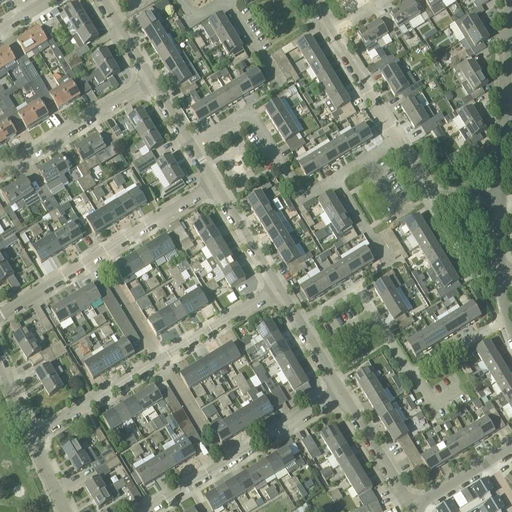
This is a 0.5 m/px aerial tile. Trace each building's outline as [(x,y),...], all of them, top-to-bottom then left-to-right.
[(441,4),(439,0),(423,0),(426,3),(420,6),(429,20),(445,10),(441,4)] [(476,0),(478,2),(474,4),(477,9),(489,2),(487,0),(476,0)] [(429,20),(420,6),(415,9),(412,3),(401,9),(413,30),(424,23),(429,20)] [(67,18),(71,24),(84,16),(78,6),(78,5),(60,16),(63,21),(67,18)] [(155,13),(152,9),(152,8),(141,14),(144,19),(138,23),(144,34),(158,26),(152,15),(155,13)] [(393,22),(388,25),(395,37),(397,40),(402,48),(404,46),(399,38),(401,37),(397,30),(404,27),(408,33),(413,30),(401,9),(390,16),(393,22)] [(459,43),(464,40),(468,37),(482,29),(475,18),(471,13),(449,27),(459,43)] [(91,27),(84,16),(71,24),(77,36),(91,27)] [(215,35),(229,27),(223,16),(209,24),(215,35)] [(55,19),(50,22),(56,33),(62,30),(55,19)] [(56,33),(50,22),(44,26),(51,37),(56,33)] [(390,40),(395,37),(388,25),(383,29),(379,22),(368,29),(381,50),(386,47),(382,40),(388,36),(390,40)] [(158,26),(144,34),(151,45),(165,36),(158,26)] [(90,52),(86,46),(98,38),(91,27),(77,36),(84,47),(75,52),(75,53),(64,59),(66,62),(68,65),(79,58),(90,52)] [(229,27),(215,35),(209,39),(210,39),(213,44),(219,41),(222,46),(236,38),(229,27)] [(28,36),(37,50),(39,54),(44,51),(41,47),(47,44),(38,29),(28,36)] [(375,65),(378,70),(389,64),(386,58),(381,50),(368,29),(357,36),(366,50),(372,46),(381,61),(375,65)] [(437,34),(434,29),(424,36),(426,41),(437,34)] [(475,48),(471,50),(465,53),(468,59),(474,55),(474,56),(486,49),(483,43),(489,40),(482,29),(468,37),(475,48)] [(192,36),(198,46),(203,43),(197,33),(192,36)] [(37,50),(28,36),(17,42),(26,57),(37,50)] [(158,56),(171,47),(165,36),(151,45),(158,56)] [(235,60),(245,54),(242,49),(243,49),(236,38),(222,46),(229,57),(232,55),(235,60)] [(297,47),(303,58),(317,49),(311,39),(304,43),(301,38),(291,44),(294,49),(297,47)] [(171,47),(158,56),(164,66),(178,58),(171,47)] [(0,61),(5,69),(15,63),(7,48),(0,52),(0,61)] [(310,69),(324,60),(317,49),(303,58),(310,69)] [(281,50),(271,56),(274,61),(284,55),(281,50)] [(53,55),(60,65),(66,62),(64,59),(59,51),(53,55)] [(92,59),(96,66),(90,69),(93,74),(113,62),(106,51),(92,59)] [(184,54),(178,58),(164,66),(171,77),(185,69),(191,65),(184,54)] [(235,60),(238,65),(248,59),(245,54),(235,60)] [(274,61),(277,66),(287,60),(284,55),(274,61)] [(83,64),(79,58),(68,65),(71,71),(83,64)] [(467,83),(481,74),(471,58),(453,69),(456,74),(460,71),(467,83)] [(382,75),(388,86),(409,74),(409,73),(407,75),(397,59),(389,64),(378,70),(382,75)] [(280,71),(290,65),(287,60),(277,66),(280,71)] [(310,69),(316,80),(331,71),(324,60),(310,69)] [(71,71),(68,65),(66,62),(60,65),(67,77),(62,80),(61,79),(56,83),(60,90),(61,90),(69,104),(80,97),(70,81),(75,78),(71,71)] [(99,86),(113,77),(120,73),(119,73),(113,62),(93,74),(78,83),(85,94),(91,90),(87,84),(94,79),(99,86)] [(283,76),(293,70),(290,65),(280,71),(283,76)] [(34,81),(40,78),(33,67),(27,71),(34,81)] [(185,69),(171,77),(177,88),(178,88),(181,93),(191,87),(188,82),(191,80),(185,69)] [(214,76),(217,80),(222,77),(223,77),(228,74),(226,69),(214,76)] [(283,76),(286,81),(292,78),(296,75),(293,70),(283,76)] [(27,71),(22,74),(28,85),(34,81),(27,71)] [(245,78),(254,91),(265,85),(256,71),(245,78)] [(337,82),(331,71),(316,80),(323,90),(337,82)] [(409,74),(388,86),(395,98),(401,94),(404,99),(415,92),(419,90),(423,88),(419,82),(416,84),(409,74)] [(470,96),(473,101),(484,94),(481,89),(487,85),(481,74),(467,83),(474,94),(470,96)] [(46,88),(40,78),(34,81),(44,98),(49,94),(45,88),(46,88)] [(243,98),(254,91),(245,78),(234,84),(243,98)] [(31,91),(35,96),(25,102),(29,109),(38,124),(38,125),(39,124),(38,123),(42,121),(42,122),(49,118),(48,117),(39,101),(44,98),(34,81),(28,85),(23,88),(26,94),(31,91)] [(344,93),(337,82),(323,90),(330,101),(344,93)] [(232,105),(243,98),(234,84),(224,91),(232,105)] [(0,96),(2,101),(8,97),(7,97),(18,90),(15,86),(5,92),(1,86),(0,86),(0,96)] [(265,111),(272,122),(285,113),(279,102),(286,98),(287,99),(297,93),(293,86),(273,99),(276,104),(265,111)] [(191,87),(181,93),(184,98),(189,95),(194,92),(191,87)] [(61,90),(60,90),(50,96),(59,110),(69,104),(61,90)] [(197,107),(191,110),(200,124),(210,118),(202,104),(195,91),(194,92),(189,95),(197,107)] [(221,111),(232,105),(224,91),(213,97),(221,111)] [(415,92),(404,99),(407,104),(401,108),(408,119),(427,107),(429,106),(426,102),(419,106),(415,99),(418,97),(415,92)] [(339,117),(343,115),(353,109),(350,104),(344,93),(330,101),(339,117)] [(2,101),(8,110),(14,107),(8,97),(2,101)] [(210,118),(221,111),(213,97),(202,104),(210,118)] [(2,101),(0,101),(0,110),(2,114),(8,110),(2,101)] [(465,129),(465,128),(479,120),(472,109),(476,106),(473,101),(447,117),(450,122),(452,122),(458,118),(465,129)] [(427,107),(408,119),(415,130),(421,126),(424,131),(444,119),(441,114),(434,118),(427,107)] [(124,138),(136,131),(149,123),(143,112),(143,111),(135,116),(131,108),(124,113),(129,120),(132,124),(126,127),(128,130),(122,134),(117,127),(112,130),(118,142),(124,138)] [(37,123),(38,124),(29,109),(18,115),(27,130),(27,129),(28,131),(34,127),(34,126),(37,123)] [(356,114),(353,109),(343,115),(346,120),(350,118),(356,114)] [(272,122),(278,132),(292,124),(285,113),(272,122)] [(0,117),(0,132),(6,142),(17,136),(4,115),(0,117)] [(466,151),(476,144),(483,140),(480,135),(486,131),(479,120),(465,128),(465,129),(459,132),(466,143),(464,144),(463,147),(466,151)] [(353,132),(361,146),(372,140),(368,133),(375,128),(371,122),(364,126),(357,130),(353,132)] [(136,131),(142,142),(156,134),(149,123),(136,131)] [(299,135),(292,124),(278,132),(285,144),(285,143),(289,149),(299,142),(296,137),(299,135)] [(440,143),(446,139),(439,128),(433,132),(440,143)] [(106,134),(111,143),(113,145),(118,142),(112,130),(106,134)] [(353,132),(342,139),(350,153),(361,146),(353,132)] [(163,144),(156,134),(142,142),(135,147),(138,152),(145,147),(149,153),(132,164),(136,170),(155,158),(151,152),(163,145),(163,144)] [(86,143),(94,156),(106,149),(97,136),(86,143)] [(342,139),(331,146),(340,160),(350,153),(342,139)] [(292,153),(302,147),(299,142),(289,149),(292,153)] [(99,164),(94,156),(86,143),(75,149),(75,150),(84,164),(77,168),(83,179),(90,190),(96,186),(89,175),(91,175),(88,171),(99,164)] [(329,166),(340,160),(331,146),(320,152),(329,166)] [(320,152),(310,159),(318,173),(329,166),(320,152)] [(113,160),(120,172),(126,168),(119,156),(113,160)] [(156,165),(163,177),(177,168),(171,157),(158,164),(155,158),(136,170),(139,176),(156,165)] [(50,165),(62,185),(63,187),(68,184),(63,175),(69,171),(61,158),(50,165)] [(307,179),(318,173),(310,159),(299,165),(307,179)] [(62,185),(50,165),(39,172),(39,171),(39,172),(47,185),(46,186),(50,192),(62,185)] [(163,177),(170,187),(161,192),(161,197),(164,201),(184,189),(180,182),(184,179),(177,168),(163,177)] [(126,183),(120,175),(116,177),(121,186),(126,183)] [(121,186),(116,177),(112,180),(117,188),(121,186)] [(84,193),(90,190),(83,179),(77,182),(84,193)] [(25,181),(14,187),(26,207),(39,200),(34,193),(33,193),(25,180),(24,180),(25,181)] [(268,182),(263,186),(266,190),(271,187),(268,182)] [(261,193),(266,190),(263,186),(261,187),(251,193),(254,198),(247,202),(254,213),(268,205),(261,193)] [(11,207),(15,205),(20,212),(26,207),(14,187),(3,193),(3,194),(11,207)] [(100,187),(95,190),(101,199),(105,196),(100,187)] [(101,199),(95,190),(91,192),(97,201),(101,199)] [(128,196),(137,211),(147,204),(138,190),(128,196)] [(128,196),(127,197),(124,191),(114,197),(117,203),(126,217),(137,211),(128,196)] [(80,196),(85,204),(85,205),(89,202),(84,193),(80,196)] [(59,208),(51,194),(45,198),(54,211),(59,208)] [(325,214),(339,206),(332,194),(318,203),(325,214)] [(39,202),(47,215),(53,212),(54,211),(45,198),(39,202)] [(117,203),(107,209),(116,223),(126,217),(117,203)] [(268,205),(254,213),(260,224),(274,215),(268,205)] [(339,206),(325,214),(331,225),(345,216),(339,206)] [(59,208),(54,211),(53,212),(58,221),(63,230),(72,245),(83,239),(81,236),(86,233),(76,215),(71,218),(72,219),(65,223),(61,217),(64,216),(59,208)] [(105,230),(116,223),(107,209),(97,215),(105,230)] [(105,230),(97,215),(94,210),(84,216),(87,221),(86,221),(95,236),(105,230)] [(306,211),(301,215),(307,225),(312,222),(306,211)] [(53,224),(58,221),(53,212),(47,215),(48,216),(53,224)] [(267,234),(281,226),(274,215),(260,224),(267,234)] [(344,239),(354,232),(351,228),(352,227),(345,216),(331,225),(328,227),(337,243),(340,241),(344,239)] [(405,226),(412,236),(426,228),(419,217),(412,221),(409,216),(399,222),(402,227),(405,226)] [(14,228),(17,234),(23,230),(16,217),(10,221),(14,228)] [(193,227),(200,238),(214,229),(208,219),(193,227)] [(38,225),(33,228),(39,236),(43,234),(38,225)] [(267,234),(273,245),(287,237),(281,226),(267,234)] [(182,227),(173,232),(183,248),(192,243),(182,227)] [(0,244),(3,242),(15,236),(17,234),(14,228),(0,236),(0,244)] [(33,228),(29,230),(35,239),(39,236),(33,228)] [(379,234),(382,239),(393,233),(390,229),(390,228),(379,234)] [(432,239),(426,228),(412,236),(418,247),(432,239)] [(200,238),(206,248),(221,240),(214,229),(200,238)] [(63,230),(53,236),(62,251),(72,245),(63,230)] [(322,230),(314,235),(318,242),(327,237),(322,230)] [(347,244),(358,238),(354,232),(344,239),(347,244)] [(382,239),(385,244),(396,238),(395,236),(393,233),(382,239)] [(25,245),(29,242),(24,234),(19,237),(25,245)] [(15,236),(3,242),(7,248),(18,241),(15,236)] [(53,236),(43,243),(51,257),(62,251),(53,236)] [(175,251),(166,236),(156,243),(165,257),(175,251)] [(273,245),(280,256),(294,247),(287,237),(273,245)] [(396,238),(385,244),(389,249),(399,243),(396,238)] [(439,249),(432,239),(418,247),(425,258),(439,249)] [(212,259),(227,250),(221,240),(206,248),(212,259)] [(41,264),(51,257),(43,243),(32,249),(41,264)] [(145,249),(154,264),(165,257),(156,243),(145,249)] [(192,243),(183,248),(185,252),(194,247),(192,243)] [(399,243),(389,249),(392,255),(402,248),(399,243)] [(305,255),(300,258),(294,247),(280,256),(287,267),(290,272),(300,265),(304,263),(309,260),(308,260),(305,255)] [(401,256),(402,257),(405,255),(402,248),(392,255),(395,260),(401,256)] [(154,264),(145,249),(135,256),(144,270),(154,264)] [(374,263),(371,259),(365,249),(354,256),(362,270),(374,263)] [(425,258),(431,269),(445,260),(439,249),(425,258)] [(233,260),(227,250),(212,259),(218,269),(233,260)] [(0,268),(6,265),(12,261),(5,251),(0,253),(0,268)] [(19,257),(21,260),(26,269),(32,265),(25,254),(19,257)] [(125,262),(134,276),(144,270),(135,256),(125,262)] [(362,270),(354,256),(343,263),(352,276),(362,270)] [(185,260),(172,269),(177,277),(181,275),(191,269),(189,266),(185,260)] [(205,285),(208,289),(216,284),(225,279),(239,270),(233,260),(218,269),(213,272),(217,278),(205,285)] [(431,269),(438,279),(452,271),(445,260),(431,269)] [(189,266),(191,269),(192,271),(200,266),(198,261),(189,266)] [(125,262),(114,268),(123,282),(134,276),(125,262)] [(333,269),(341,283),(352,276),(343,263),(333,269)] [(13,276),(6,265),(0,268),(0,284),(6,281),(13,292),(20,288),(13,276)] [(300,265),(290,272),(293,277),(303,271),(300,265)] [(203,270),(200,266),(192,271),(194,275),(203,270)] [(167,271),(172,280),(177,277),(172,269),(167,271)] [(322,276),(330,290),(341,283),(333,269),(322,276)] [(239,270),(225,279),(231,289),(245,281),(239,270)] [(392,271),(373,282),(376,287),(374,289),(380,300),(394,291),(388,280),(395,276),(392,271)] [(452,271),(438,279),(445,291),(459,282),(452,271)] [(181,275),(177,277),(182,286),(186,283),(181,275)] [(311,282),(320,296),(330,290),(322,276),(311,282)] [(150,280),(155,289),(159,286),(154,277),(150,280)] [(182,286),(177,277),(172,280),(178,288),(182,286)] [(94,285),(82,292),(91,307),(101,300),(97,294),(105,289),(99,279),(93,283),(94,285)] [(155,289),(150,280),(146,282),(151,291),(155,289)] [(320,296),(311,282),(300,289),(308,303),(320,296)] [(219,288),(216,284),(208,289),(210,293),(219,288)] [(145,295),(140,286),(129,293),(135,301),(145,295)] [(97,294),(101,300),(111,293),(108,288),(105,289),(97,294)] [(161,288),(157,291),(162,299),(166,297),(161,288)] [(162,299),(157,291),(152,294),(157,302),(162,299)] [(199,291),(189,297),(198,312),(208,305),(199,291)] [(394,291),(380,300),(387,311),(401,302),(394,291)] [(80,313),(91,307),(82,292),(72,299),(80,313)] [(114,299),(111,293),(101,300),(104,305),(114,299)] [(136,304),(141,312),(152,306),(146,297),(136,304)] [(187,318),(198,312),(189,297),(179,304),(187,318)] [(72,299),(61,305),(70,319),(80,313),(72,299)] [(118,304),(114,299),(104,305),(107,310),(118,304)] [(401,302),(387,311),(394,322),(394,321),(397,326),(407,320),(404,315),(408,313),(401,302)] [(121,309),(118,304),(107,310),(110,315),(121,309)] [(168,310),(177,324),(187,318),(179,304),(168,310)] [(461,311),(470,325),(481,318),(472,304),(461,311)] [(70,319),(61,305),(51,311),(53,314),(49,317),(55,328),(60,325),(60,326),(70,319)] [(114,321),(124,314),(121,309),(110,315),(114,321)] [(168,310),(158,316),(167,331),(177,324),(168,310)] [(450,318),(459,331),(470,325),(461,311),(450,318)] [(97,317),(102,325),(106,323),(101,314),(97,317)] [(127,320),(124,314),(114,321),(117,326),(127,320)] [(158,316),(148,322),(147,322),(156,337),(167,331),(158,316)] [(102,325),(97,317),(93,320),(98,328),(102,325)] [(17,345),(20,350),(42,336),(53,329),(46,318),(24,332),(16,320),(9,324),(17,337),(13,339),(14,339),(14,340),(12,341),(16,346),(17,345)] [(450,318),(440,324),(448,338),(459,331),(450,318)] [(130,325),(127,320),(117,326),(120,331),(130,325)] [(407,320),(397,326),(400,331),(410,325),(407,320)] [(257,331),(257,332),(263,342),(277,333),(271,323),(257,331)] [(448,338),(440,324),(429,331),(437,344),(448,338)] [(120,331),(123,337),(134,330),(130,325),(120,331)] [(108,326),(104,328),(109,336),(113,334),(108,326)] [(76,329),(81,338),(86,335),(81,327),(76,329)] [(109,336),(104,328),(100,331),(105,339),(109,336)] [(72,332),(78,340),(81,338),(76,329),(72,332)] [(137,336),(134,330),(123,337),(126,341),(127,342),(137,336)] [(429,331),(418,337),(427,351),(437,344),(429,331)] [(277,333),(263,342),(269,352),(284,343),(277,333)] [(44,339),(42,336),(20,350),(27,361),(41,353),(37,346),(43,342),(44,341),(44,339)] [(130,347),(140,341),(137,336),(127,342),(130,347)] [(416,358),(427,351),(418,337),(407,344),(416,358)] [(88,338),(84,340),(89,349),(93,346),(88,338)] [(89,349),(84,340),(80,343),(85,351),(89,349)] [(130,347),(127,342),(126,341),(115,347),(124,361),(134,355),(130,347)] [(60,342),(49,349),(53,355),(64,348),(60,342)] [(252,343),(243,348),(246,352),(254,347),(252,343)] [(284,343),(269,352),(276,363),(290,354),(284,343)] [(489,343),(475,351),(482,362),(496,354),(489,343)] [(221,351),(230,365),(240,359),(232,344),(221,351)] [(105,353),(114,368),(124,361),(115,347),(105,353)] [(254,347),(246,352),(248,356),(257,351),(254,347)] [(64,348),(53,355),(56,361),(68,354),(64,348)] [(211,357),(220,371),(230,365),(221,351),(211,357)] [(105,353),(95,360),(103,374),(114,368),(105,353)] [(282,373),(296,364),(290,354),(276,363),(282,373)] [(489,373),(503,365),(496,354),(482,362),(489,373)] [(220,371),(211,357),(201,363),(209,378),(220,371)] [(93,380),(103,374),(95,360),(84,366),(93,380)] [(459,363),(465,373),(470,370),(464,360),(459,363)] [(209,378),(201,363),(190,370),(199,384),(209,378)] [(355,379),(361,390),(375,381),(369,370),(372,369),(369,363),(358,369),(361,375),(355,379)] [(296,364),(282,373),(288,383),(302,374),(296,364)] [(261,365),(254,370),(252,371),(255,375),(264,370),(261,365)] [(503,365),(489,373),(495,384),(509,375),(503,365)] [(42,386),(56,377),(63,373),(60,367),(53,372),(49,366),(35,375),(36,375),(42,386)] [(69,370),(71,372),(76,381),(82,377),(75,366),(69,370)] [(180,376),(189,390),(199,384),(190,370),(180,376)] [(266,374),(264,370),(255,375),(257,379),(266,374)] [(242,385),(246,383),(241,374),(237,376),(242,385)] [(302,374),(288,383),(295,394),(295,393),(299,400),(312,392),(308,385),(309,385),(302,374)] [(511,379),(509,375),(495,384),(502,395),(511,388),(511,379)] [(232,379),(238,388),(242,385),(237,376),(232,379)] [(63,389),(56,377),(42,386),(49,397),(63,389)] [(368,400),(382,392),(375,381),(361,390),(368,400)] [(159,394),(169,388),(165,382),(155,388),(159,394)] [(246,383),(242,385),(247,394),(251,391),(246,383)] [(277,384),(268,389),(271,393),(279,388),(277,384)] [(220,385),(215,388),(221,396),(225,394),(220,385)] [(242,385),(238,388),(243,396),(247,394),(242,385)] [(144,393),(152,408),(158,404),(160,408),(165,405),(163,402),(161,399),(159,394),(155,388),(154,387),(144,393)] [(161,399),(172,393),(169,388),(159,394),(161,399)] [(221,396),(215,388),(211,390),(216,399),(221,396)] [(279,388),(271,393),(279,407),(284,403),(278,394),(282,392),(279,388)] [(511,388),(502,395),(508,405),(511,403),(511,388)] [(368,400),(374,411),(388,403),(382,392),(368,400)] [(152,408),(144,393),(133,399),(142,414),(152,408)] [(172,393),(161,399),(163,402),(165,405),(175,398),(172,393)] [(222,399),(227,408),(232,405),(226,396),(222,399)] [(175,398),(165,405),(168,410),(178,404),(175,398)] [(199,398),(195,400),(200,409),(204,406),(199,398)] [(123,406),(132,420),(142,414),(133,399),(123,406)] [(227,408),(222,399),(218,401),(223,410),(227,408)] [(264,399),(254,405),(263,419),(273,413),(264,399)] [(478,409),(482,407),(478,400),(473,402),(472,403),(476,409),(478,409)] [(388,403),(374,411),(381,422),(395,413),(388,403)] [(178,404),(168,410),(171,416),(182,409),(178,404)] [(212,405),(202,412),(207,420),(217,414),(212,405)] [(253,426),(263,419),(254,405),(244,411),(253,426)] [(123,406),(113,412),(122,427),(132,420),(123,406)] [(480,410),(486,419),(475,426),(484,440),(495,433),(500,430),(491,416),(488,411),(486,407),(480,410)] [(493,408),(488,411),(491,416),(496,413),(493,408)] [(182,409),(171,416),(174,421),(185,415),(182,409)] [(381,422),(387,433),(401,424),(407,421),(400,410),(395,413),(381,422)] [(242,432),(253,426),(244,411),(234,418),(242,432)] [(111,433),(122,427),(113,412),(102,418),(111,433)] [(505,427),(496,413),(491,416),(500,430),(505,427)] [(163,415),(158,418),(164,426),(168,424),(163,415)] [(185,415),(174,421),(178,426),(188,420),(185,415)] [(232,438),(242,432),(234,418),(223,424),(232,438)] [(222,445),(232,438),(223,424),(220,419),(210,425),(222,445)] [(179,428),(181,432),(191,425),(188,420),(178,426),(179,428)] [(152,421),(148,424),(153,433),(158,430),(152,421)] [(153,433),(148,424),(144,426),(149,435),(153,433)] [(408,435),(401,424),(387,433),(394,444),(397,442),(407,436),(408,435)] [(184,437),(195,431),(191,425),(181,432),(184,436),(184,437)] [(175,435),(173,432),(169,426),(165,429),(170,438),(175,435)] [(475,426),(464,432),(473,446),(484,440),(475,426)] [(326,446),(341,437),(335,427),(320,436),(326,446)] [(106,440),(99,429),(93,433),(100,444),(106,440)] [(195,431),(184,437),(188,442),(198,436),(195,431)] [(462,453),(473,446),(464,432),(454,439),(462,453)] [(155,435),(160,444),(164,441),(159,433),(155,435)] [(137,442),(132,434),(127,436),(133,445),(137,442)] [(160,444),(155,435),(151,438),(156,446),(160,444)] [(133,445),(127,436),(123,439),(128,448),(133,445)] [(196,456),(191,448),(188,442),(184,437),(184,436),(173,443),(176,448),(185,462),(196,456)] [(188,442),(191,448),(201,442),(198,436),(188,442)] [(397,442),(400,446),(410,440),(407,436),(397,442)] [(333,457),(347,448),(341,437),(326,446),(333,457)] [(451,459),(443,445),(437,449),(431,439),(426,442),(432,452),(441,466),(451,459)] [(454,439),(443,445),(451,459),(462,453),(454,439)] [(400,446),(403,452),(413,446),(410,440),(400,446)] [(162,447),(166,454),(175,468),(185,462),(176,448),(173,443),(172,441),(162,447)] [(63,451),(70,463),(91,450),(87,443),(80,448),(77,443),(63,451)] [(138,445),(134,447),(140,456),(144,453),(138,445)] [(416,451),(413,446),(403,452),(406,457),(416,451)] [(134,447),(130,450),(135,459),(140,456),(134,447)] [(307,452),(310,456),(318,451),(316,447),(307,452)] [(347,448),(333,457),(339,467),(353,458),(347,448)] [(90,465),(95,473),(107,465),(117,459),(112,449),(100,456),(101,457),(97,460),(91,450),(70,463),(77,474),(90,465)] [(299,468),(304,465),(298,455),(292,458),(287,449),(276,455),(285,469),(295,463),(299,468)] [(321,456),(318,451),(310,456),(313,461),(321,456)] [(406,457),(409,462),(419,456),(416,451),(406,457)] [(422,461),(426,466),(430,473),(441,466),(432,452),(421,459),(422,461)] [(166,454),(156,460),(165,475),(175,468),(166,454)] [(285,469),(276,455),(266,461),(275,475),(285,469)] [(419,456),(409,462),(412,467),(422,461),(421,459),(419,456)] [(353,458),(339,467),(345,477),(360,468),(353,458)] [(110,471),(121,465),(117,459),(107,465),(110,471)] [(154,481),(165,475),(156,460),(146,466),(154,481)] [(256,467),(265,482),(275,475),(266,461),(256,467)] [(422,461),(412,467),(415,472),(426,466),(422,461)] [(144,487),(154,481),(146,466),(135,473),(131,475),(137,486),(142,484),(144,487)] [(246,474),(254,488),(265,482),(256,467),(246,474)] [(322,477),(331,471),(329,467),(320,473),(322,477)] [(351,487),(366,478),(360,468),(345,477),(351,487)] [(325,481),(334,476),(331,471),(322,477),(325,481)] [(246,474),(235,480),(244,494),(254,488),(246,474)] [(105,490),(92,499),(98,509),(98,510),(115,500),(117,498),(118,495),(117,492),(126,487),(129,491),(135,488),(128,477),(105,490)] [(296,488),(300,486),(300,485),(295,477),(291,479),(296,488)] [(366,478),(351,487),(363,507),(366,506),(378,501),(371,490),(372,489),(366,478)] [(85,487),(92,499),(105,490),(99,479),(85,487)] [(291,479),(287,482),(292,490),(296,488),(291,479)] [(225,486),(234,501),(244,494),(235,480),(225,486)] [(225,486),(215,493),(223,507),(234,501),(225,486)] [(273,486),(269,489),(274,497),(278,495),(273,486)] [(270,500),(274,497),(269,489),(264,492),(270,500)] [(329,495),(331,499),(340,494),(337,490),(329,495)] [(479,508),(472,511),(487,511),(492,509),(488,503),(494,499),(488,490),(473,499),(479,508)] [(214,511),(223,507),(215,493),(204,499),(212,511),(214,511)] [(460,493),(453,498),(456,503),(464,499),(460,493)] [(340,494),(331,499),(334,504),(342,498),(340,494)] [(257,507),(252,499),(248,501),(254,510),(257,507)] [(250,511),(254,510),(248,501),(244,504),(248,511),(250,511)] [(368,511),(370,511),(380,508),(378,501),(366,506),(368,511)]
